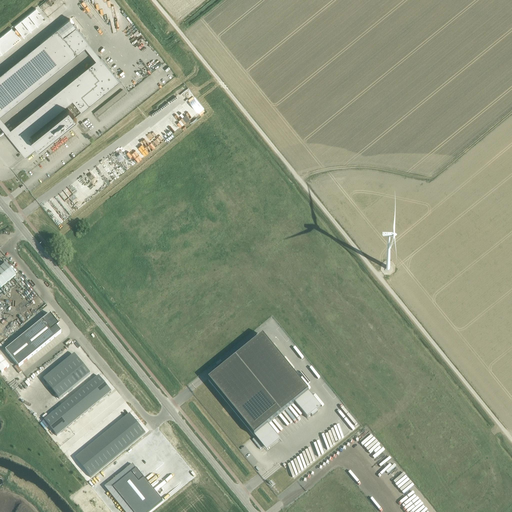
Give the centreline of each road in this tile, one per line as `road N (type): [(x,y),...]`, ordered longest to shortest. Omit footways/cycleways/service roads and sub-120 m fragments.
road 1 (track): [(511,440),(152,0)]
road 2 (tertiary): [(253,511),(1,203)]
